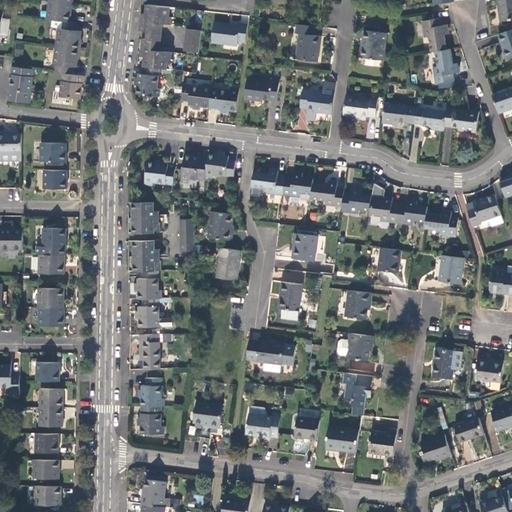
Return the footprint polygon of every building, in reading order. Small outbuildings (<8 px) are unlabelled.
[(511,0),(497,0),(501,22),(511,20),(511,0)] [(70,22),(72,4),(50,1),(48,19),(47,23),(55,24),(64,25),(77,27),(78,23),(70,22)] [(146,15),(142,14),(140,32),(148,33),(157,34),(158,23),(162,24),(171,25),(172,17),(170,17),(171,7),(148,4),(146,15)] [(429,37),(432,52),(436,51),(447,50),(445,35),(449,34),(447,25),(442,25),(440,18),(423,21),(425,38),(429,37)] [(238,41),(246,42),(248,25),(240,24),(240,25),(215,22),(212,42),(237,46),(238,41)] [(148,33),(147,40),(160,42),(162,24),(158,23),(157,34),(148,33)] [(63,33),(64,25),(55,24),(54,32),(61,33),(63,33)] [(314,36),(315,27),(297,24),(296,33),(300,34),(297,59),(318,62),(321,37),(314,36)] [(77,30),(77,27),(64,25),(63,33),(61,33),(59,47),(79,49),(81,31),(77,30)] [(185,51),(199,53),(202,31),(187,29),(185,51)] [(511,57),(511,29),(499,34),(508,59),(511,57)] [(384,60),(387,34),(365,31),(362,58),(384,60)] [(145,58),(144,66),(145,66),(160,68),(168,69),(169,60),(171,60),(172,53),(163,51),(158,51),(159,47),(160,42),(147,40),(143,39),(141,57),(145,58)] [(15,43),(14,55),(22,56),(23,44),(15,43)] [(59,65),(58,72),(63,73),(71,74),(72,67),(77,67),(79,49),(59,47),(56,64),(59,65)] [(453,64),(451,49),(447,50),(436,51),(438,67),(434,67),(437,83),(455,81),(453,73),(459,73),(458,63),(453,64)] [(32,90),(34,69),(12,66),(11,75),(12,75),(12,81),(10,101),(30,103),(32,90)] [(158,88),(160,68),(145,66),(144,74),(140,73),(139,79),(138,86),(137,94),(159,97),(160,89),(158,88)] [(83,84),(85,85),(86,76),(71,74),(63,73),(61,96),(81,99),(82,91),(83,84)] [(280,83),(248,78),(245,99),(263,101),(264,99),(278,101),(280,83)] [(315,112),(332,114),(335,94),(336,84),(325,83),(323,93),(304,90),(301,107),(315,109),(315,112)] [(204,87),(184,84),(182,100),(189,101),(189,105),(193,106),(201,107),(210,108),(210,107),(212,88),(212,85),(204,84),(204,87)] [(232,91),(212,88),(210,107),(217,108),(216,108),(221,109),(229,110),(238,111),(240,89),(232,87),(232,91)] [(509,107),(511,105),(511,88),(493,95),(499,113),(510,110),(509,107)] [(379,100),(346,95),(344,115),(362,118),(362,115),(376,117),(379,100)] [(417,108),(385,104),(382,123),(395,124),(395,121),(399,121),(415,123),(417,108)] [(433,129),(444,131),(445,126),(447,112),(417,108),(415,123),(429,125),(433,126),(433,129)] [(480,112),(447,108),(447,112),(445,126),(459,128),(459,130),(477,133),(480,112)] [(0,160),(22,161),(22,134),(12,134),(8,134),(8,132),(0,132),(0,160)] [(64,144),(42,144),(41,162),(66,162),(66,156),(64,156),(64,144)] [(190,179),(206,181),(206,177),(208,162),(201,162),(201,156),(185,154),(182,178),(190,179)] [(217,155),(209,154),(209,157),(208,162),(206,177),(214,178),(215,175),(235,177),(237,162),(229,161),(230,156),(225,156),(217,155)] [(154,182),(173,185),(175,169),(168,169),(169,164),(164,163),(157,162),(148,161),(145,185),(154,186),(154,182)] [(267,193),(283,195),(285,177),(279,176),(279,170),(270,169),(269,173),(254,171),(252,187),(267,189),(267,193)] [(67,189),(67,170),(45,170),(44,188),(67,189)] [(301,193),(312,194),(314,183),(314,179),(303,177),(303,173),(295,172),(294,178),(286,177),(284,195),(300,198),(301,193)] [(501,182),(510,180),(511,178),(511,174),(509,176),(500,179),(501,182)] [(511,178),(510,180),(501,182),(506,197),(511,194),(511,178)] [(326,205),(343,207),(345,193),(345,189),(338,187),(339,182),(329,181),(328,185),(314,183),(312,194),(312,199),(327,201),(326,205)] [(360,209),(370,211),(372,195),(361,194),(362,189),(352,188),(352,194),(345,193),(343,207),(342,212),(359,214),(360,209)] [(475,207),(468,209),(474,227),(482,224),(481,222),(491,218),(495,227),(505,223),(496,195),(474,202),(475,207)] [(381,221),(398,223),(400,204),(393,204),(394,198),(384,197),(384,201),(373,200),(371,215),(382,217),(381,221)] [(415,221),(426,222),(427,213),(428,207),(417,205),(418,201),(408,200),(408,205),(402,205),(399,223),(414,225),(415,221)] [(160,211),(160,202),(134,202),(135,232),(139,232),(156,232),(160,232),(160,224),(156,224),(156,211),(160,211)] [(443,215),(427,213),(426,222),(426,228),(441,230),(440,234),(457,237),(459,218),(452,217),(453,212),(443,210),(443,215)] [(234,215),(213,212),(209,238),(232,241),(233,232),(232,232),(234,215)] [(182,251),(196,251),(195,244),(195,219),(181,220),(182,251)] [(37,247),(37,254),(42,255),(63,255),(65,255),(66,255),(67,229),(44,229),(43,248),(37,247)] [(1,249),(24,250),(24,230),(1,230),(1,249)] [(315,261),(319,236),(296,233),(293,258),(315,261)] [(135,240),(136,271),(143,271),(159,271),(161,271),(161,261),(157,262),(157,249),(161,249),(161,240),(156,240),(139,240),(135,240)] [(237,280),(241,251),(222,248),(218,278),(237,280)] [(399,273),(402,250),(396,250),(395,249),(382,248),(379,270),(399,273)] [(62,266),(63,255),(42,255),(41,273),(64,274),(65,266),(62,266)] [(461,284),(465,258),(443,256),(440,281),(461,284)] [(511,295),(511,273),(506,273),(507,272),(493,270),(490,293),(511,295)] [(159,290),(159,271),(143,271),(143,279),(140,279),(140,284),(140,291),(140,299),(144,299),(159,299),(162,299),(161,290),(159,290)] [(299,311),(303,285),(283,282),(279,308),(284,309),(283,318),(299,320),(299,311)] [(41,288),(41,307),(42,307),(61,307),(61,296),(64,296),(64,288),(41,288)] [(371,304),(372,293),(350,291),(346,316),(367,319),(368,310),(369,304),(371,304)] [(159,314),(159,299),(144,299),(144,307),(140,307),(140,312),(141,319),(141,327),(163,327),(163,319),(159,319),(159,314)] [(62,318),(62,307),(61,307),(42,307),(42,325),(64,326),(65,318),(62,318)] [(172,341),(172,333),(162,334),(163,341),(172,341)] [(161,370),(160,334),(142,334),(142,342),(141,343),(142,356),(145,356),(145,361),(145,370),(161,370)] [(372,352),(374,337),(351,334),(350,341),(343,340),(340,342),(338,352),(341,355),(348,356),(348,359),(369,361),(370,351),(372,352)] [(286,344),(250,340),(247,360),(265,362),(282,364),(295,366),(297,347),(286,345),(286,344)] [(453,379),(456,351),(437,349),(433,377),(453,379)] [(502,383),(504,364),(486,361),(487,360),(478,359),(476,380),(502,383)] [(281,371),(282,364),(265,362),(264,369),(281,371)] [(37,363),(37,381),(60,382),(60,363),(37,363)] [(7,396),(20,397),(20,381),(20,376),(12,376),(12,365),(0,365),(0,387),(7,387),(7,396)] [(371,397),(374,377),(346,374),(344,383),(348,384),(346,397),(354,399),(352,414),(364,416),(367,397),(371,397)] [(142,398),(142,406),(143,406),(162,406),(165,407),(165,398),(162,398),(163,378),(147,378),(147,385),(143,385),(143,390),(142,398)] [(286,388),(284,397),(291,398),(293,389),(286,388)] [(41,389),(40,408),(63,408),(63,389),(41,389)] [(224,406),(196,403),(194,422),(203,423),(209,424),(209,427),(221,428),(224,406)] [(498,431),(511,426),(511,405),(492,412),(498,431)] [(161,427),(162,406),(143,406),(143,413),(142,413),(142,419),(141,426),(141,434),(164,435),(164,427),(161,427)] [(271,436),(279,437),(282,409),(274,408),(273,417),(267,416),(268,414),(265,408),(252,407),(251,414),(249,414),(247,433),(256,434),(262,435),(261,438),(271,439),(271,436)] [(442,429),(447,428),(442,407),(437,408),(442,429)] [(63,426),(63,408),(40,408),(40,426),(63,426)] [(296,437),(318,439),(321,421),(298,417),(296,437)] [(460,442),(485,434),(479,418),(455,426),(460,442)] [(327,449),(357,452),(360,430),(329,426),(327,449)] [(370,452),(394,456),(397,435),(372,432),(370,452)] [(59,453),(60,434),(37,434),(37,452),(59,453)] [(437,461),(452,457),(445,434),(421,441),(424,451),(425,454),(423,454),(426,463),(436,459),(437,461)] [(60,468),(60,460),(38,460),(38,479),(58,479),(58,468),(60,468)] [(143,496),(142,504),(166,507),(170,507),(171,499),(165,498),(167,482),(147,479),(144,496),(143,496)] [(63,494),(63,487),(40,486),(40,504),(59,504),(60,493),(63,494)] [(196,494),(194,503),(202,504),(204,496),(196,494)] [(484,511),(509,511),(504,496),(497,499),(490,501),(490,498),(481,501),(484,511)] [(223,511),(249,511),(251,501),(236,499),(236,498),(226,497),(223,511)]
